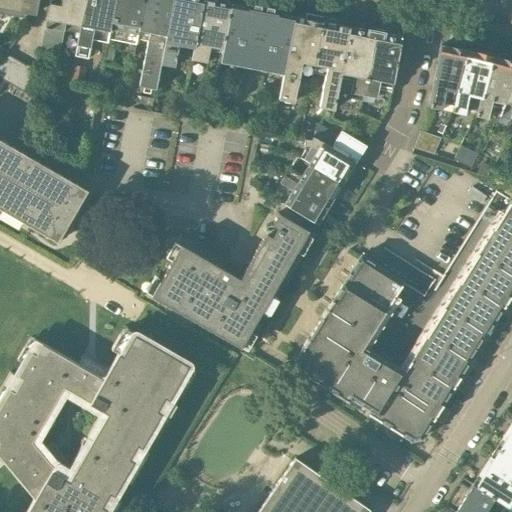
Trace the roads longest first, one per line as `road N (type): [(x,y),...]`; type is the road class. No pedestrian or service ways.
road 1 (residential): [(410,511),(511,354)]
road 2 (residential): [(370,168),(403,116),(429,0)]
